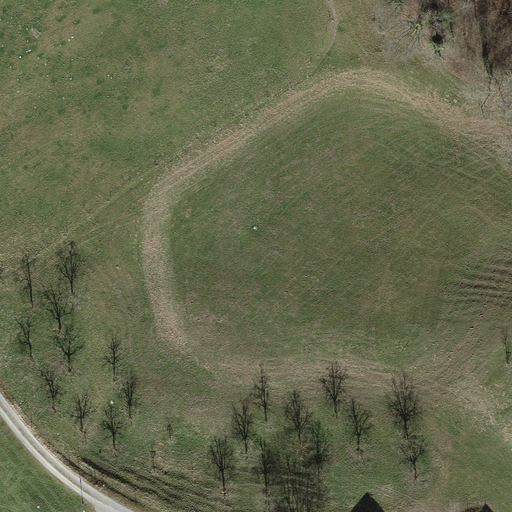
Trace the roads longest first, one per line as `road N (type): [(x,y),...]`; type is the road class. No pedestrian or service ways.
road 1 (track): [(511,102),(451,78),(383,0)]
road 2 (track): [(114,511),(46,458),(0,399)]
